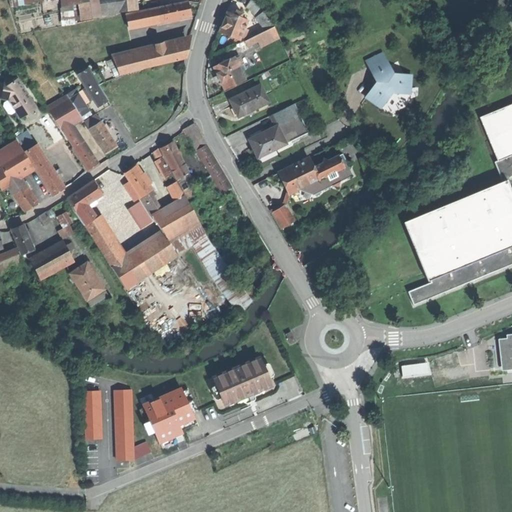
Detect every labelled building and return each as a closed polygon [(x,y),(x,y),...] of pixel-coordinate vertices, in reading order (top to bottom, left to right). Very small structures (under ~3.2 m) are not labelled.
[(79,20),(99,16),(97,0),(62,0),(63,3),(79,1),(83,14),(77,15),(79,20)] [(135,9),(134,0),(97,0),(99,16),(135,9)] [(249,8),(255,16),(262,11),(253,0),(250,0),(245,7),(249,8)] [(160,19),(160,22),(191,15),(189,8),(187,1),(157,7),(160,19)] [(128,26),(160,19),(157,7),(126,14),(128,26)] [(219,31),(240,40),(241,36),(244,28),(248,20),(241,17),(242,12),(236,10),(235,14),(227,12),(223,22),(219,31)] [(255,16),(266,30),(274,26),(262,11),(255,16)] [(244,41),(247,46),(257,41),(260,47),(279,38),(274,26),(266,30),(244,41)] [(137,55),(140,69),(185,59),(189,42),(137,55)] [(373,102),(381,108),(391,92),(410,94),(411,75),(393,74),(383,53),(366,61),(369,67),(371,66),(375,74),(373,75),(376,82),(366,98),(373,102)] [(119,74),(140,69),(137,55),(113,60),(119,74)] [(219,79),(224,89),(245,79),(238,65),(242,63),(239,57),(235,59),(234,56),(213,66),(219,79)] [(93,99),(97,105),(102,102),(107,99),(88,68),(78,75),(86,88),(93,99)] [(1,98),(9,99),(20,118),(29,112),(37,107),(26,91),(23,90),(24,87),(18,78),(13,82),(5,80),(1,98)] [(234,109),(238,117),(269,101),(261,84),(229,99),(234,109)] [(90,100),(93,99),(86,88),(84,89),(90,100)] [(85,104),(90,100),(84,89),(78,93),(85,104)] [(89,110),(85,104),(78,93),(75,95),(73,91),(47,107),(51,113),(60,128),(61,128),(71,122),(80,116),(89,110)] [(511,101),(478,116),(496,159),(511,152),(511,101)] [(271,114),(277,125),(286,143),(259,156),(261,160),(292,145),(291,141),(309,132),(294,103),(271,114)] [(92,116),(89,110),(80,116),(83,121),(92,116)] [(65,136),(60,128),(51,113),(14,137),(17,141),(18,140),(25,150),(41,140),(47,148),(65,136)] [(97,114),(85,121),(89,128),(101,121),(97,114)] [(103,125),(101,121),(89,128),(93,134),(104,127),(103,125)] [(83,141),(71,122),(61,128),(73,147),(83,141)] [(186,128),(198,150),(207,145),(194,123),(186,128)] [(106,124),(103,125),(104,127),(109,134),(112,132),(106,124)] [(254,148),(258,157),(259,156),(286,143),(277,125),(249,139),(254,148)] [(109,134),(104,127),(93,134),(105,152),(109,150),(116,146),(109,134)] [(97,163),(83,141),(73,147),(87,170),(92,167),(97,163)] [(165,145),(160,148),(172,171),(180,167),(184,165),(173,141),(165,145)] [(37,144),(25,151),(53,195),(58,192),(65,187),(57,175),(55,171),(37,144)] [(27,172),(33,168),(18,145),(0,156),(0,163),(2,167),(0,168),(0,184),(2,188),(8,184),(21,176),(27,172)] [(220,169),(208,147),(199,152),(211,174),(220,169)] [(151,152),(155,161),(163,157),(158,148),(151,152)] [(493,161),(500,179),(504,177),(511,194),(511,152),(496,159),(493,161)] [(321,164),(313,168),(318,179),(308,184),(323,189),(332,185),(337,187),(339,181),(352,175),(349,168),(351,162),(345,160),(342,154),(329,160),(323,158),(321,164)] [(155,161),(165,179),(173,174),(163,157),(155,161)] [(284,183),(289,193),(298,188),(303,190),(305,185),(308,184),(318,179),(313,168),(308,158),(279,172),(284,183)] [(148,193),(152,189),(136,165),(129,170),(124,173),(129,181),(140,197),(140,198),(148,193)] [(184,174),(180,167),(172,171),(176,178),(184,174)] [(230,188),(220,169),(211,174),(221,193),(223,192),(230,188)] [(187,172),(184,174),(176,178),(183,190),(195,183),(188,171),(187,172)] [(25,182),(21,176),(8,184),(13,193),(26,185),(25,182)] [(500,179),(400,220),(425,279),(428,278),(511,242),(511,194),(504,177),(500,179)] [(28,180),(25,182),(26,185),(30,190),(33,188),(28,180)] [(67,198),(84,225),(96,217),(87,203),(102,194),(93,180),(82,188),(67,198)] [(134,201),(140,197),(129,181),(124,185),(134,201)] [(168,186),(173,195),(180,191),(175,182),(168,186)] [(305,185),(303,190),(313,194),(323,189),(308,184),(305,185)] [(30,190),(26,185),(13,193),(25,211),(30,207),(38,203),(30,190)] [(234,195),(230,188),(223,192),(227,198),(234,195)] [(173,195),(177,204),(185,199),(181,190),(180,191),(173,195)] [(160,213),(148,193),(140,198),(153,217),(160,213)] [(177,204),(160,213),(153,217),(167,237),(198,219),(186,198),(185,199),(177,204)] [(271,213),(280,228),(295,219),(286,204),(271,213)] [(58,215),(64,227),(59,230),(64,239),(76,232),(71,222),(75,220),(69,209),(58,215)] [(39,216),(44,224),(51,219),(46,211),(39,216)] [(199,219),(209,237),(217,232),(207,214),(199,219)] [(84,225),(111,266),(123,258),(96,217),(84,225)] [(191,244),(206,234),(198,219),(167,237),(177,252),(191,244)] [(27,223),(24,225),(29,237),(32,235),(27,223)] [(12,229),(22,253),(34,248),(31,242),(29,237),(24,225),(23,224),(16,227),(12,229)] [(162,233),(149,242),(163,263),(176,254),(162,233)] [(213,247),(206,234),(191,244),(212,277),(227,267),(214,246),(213,247)] [(33,266),(38,276),(73,258),(70,251),(66,245),(65,241),(30,259),(33,266)] [(75,248),(72,242),(66,245),(70,251),(75,248)] [(111,266),(125,287),(163,263),(149,242),(123,258),(111,266)] [(511,242),(428,278),(430,282),(407,291),(413,305),(511,264),(511,242)] [(10,246),(13,253),(18,251),(19,250),(16,243),(10,246)] [(0,257),(0,273),(23,264),(18,251),(13,253),(0,257)] [(70,273),(87,300),(105,289),(88,262),(70,273)] [(290,345),(295,342),(291,332),(285,335),(290,345)] [(505,338),(497,339),(500,370),(511,369),(511,333),(505,334),(505,338)] [(264,372),(257,357),(212,378),(224,406),(243,397),(252,393),(270,385),(264,372)] [(120,369),(116,380),(131,385),(134,373),(120,369)] [(162,442),(189,432),(186,424),(200,419),(186,383),(146,399),(162,442)] [(115,388),(117,460),(137,459),(134,387),(115,388)] [(109,404),(94,405),(96,473),(111,473),(109,404)]
